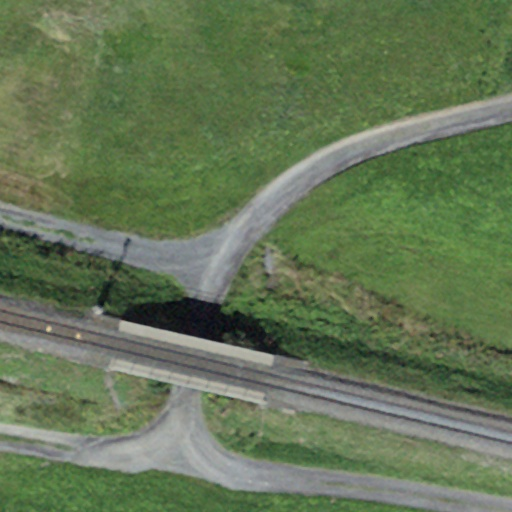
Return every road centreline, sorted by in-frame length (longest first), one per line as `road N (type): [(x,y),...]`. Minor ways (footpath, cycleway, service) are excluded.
road 1 (track): [(511,118),(343,155),(229,264),(179,466)]
road 2 (track): [(179,466),(511,511)]
road 3 (track): [(0,219),(159,262),(229,264)]
road 4 (track): [(0,442),(179,466)]
